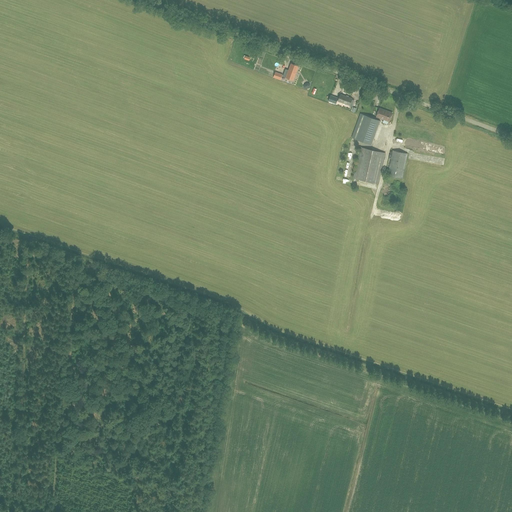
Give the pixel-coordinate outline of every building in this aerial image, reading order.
[(284,76),(294,79),(294,80),(299,66),(292,63),(289,71),(286,70),(284,76)] [(276,72),(274,77),(281,80),(283,74),(276,72)] [(338,101),(350,105),(352,98),(341,94),(338,101)] [(336,104),(339,97),(330,95),(328,101),(336,104)] [(379,108),(376,116),(389,121),(392,113),(379,108)] [(361,113),(352,137),(371,144),(380,120),(361,113)] [(361,147),(354,178),(378,184),(385,153),(361,147)] [(408,153),(400,151),(393,150),(388,175),(402,178),(408,153)]
